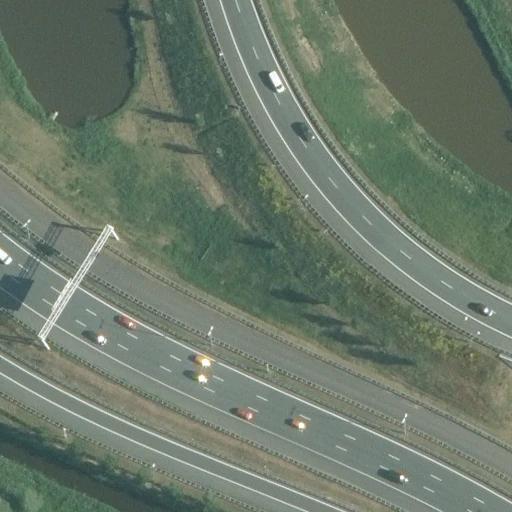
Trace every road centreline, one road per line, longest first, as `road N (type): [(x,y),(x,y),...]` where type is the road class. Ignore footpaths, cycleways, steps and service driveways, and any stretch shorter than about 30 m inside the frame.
road 1 (motorway): [(511,464),(121,279),(0,190)]
road 2 (motorway): [(0,270),(84,327),(467,511)]
road 3 (motorway): [(240,0),(285,110),(331,178),(438,284),(511,325)]
road 4 (motorway): [(0,364),(121,431),(322,511)]
